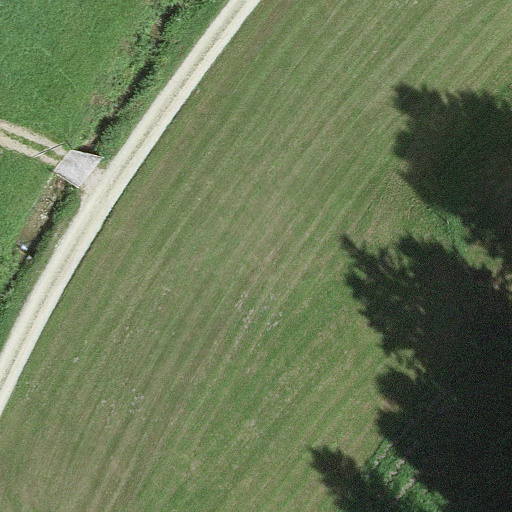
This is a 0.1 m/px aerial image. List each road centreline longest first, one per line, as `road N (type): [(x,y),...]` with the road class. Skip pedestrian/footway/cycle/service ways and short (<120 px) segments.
road 1 (track): [(248,0),(115,180),(0,383)]
road 2 (track): [(0,136),(115,180)]
